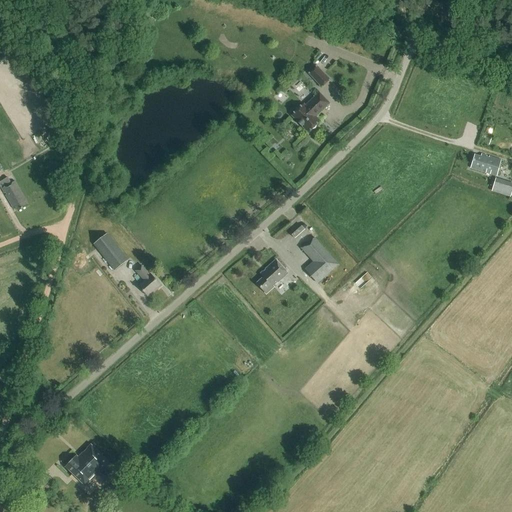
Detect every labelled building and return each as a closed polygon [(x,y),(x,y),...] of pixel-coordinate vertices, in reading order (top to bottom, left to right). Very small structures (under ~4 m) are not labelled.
[(330,79),(316,65),(308,72),(321,87),(330,79)] [(318,113),(329,103),(319,93),(305,106),(304,104),(292,115),(298,121),(297,122),(302,126),(308,132),(309,130),(315,128),(318,122),(319,121),(314,115),(317,112),(318,113)] [(496,176),(501,160),(489,156),(488,158),(486,157),(486,156),(481,154),(480,156),(474,155),(470,168),(496,176)] [(8,177),(6,179),(0,181),(0,186),(13,209),(15,207),(17,211),(28,205),(14,181),(11,183),(8,177)] [(491,191),(510,197),(511,191),(511,182),(495,178),(491,191)] [(297,230),(288,238),(291,242),(300,234),(297,230)] [(114,270),(127,260),(107,234),(94,244),(114,270)] [(318,283),(339,264),(315,238),(308,244),(307,243),(301,248),(313,262),(305,269),(318,283)] [(277,282),(288,273),(276,260),(265,269),(266,270),(264,272),(263,271),(261,274),(264,277),(257,284),(266,294),(274,286),(273,285),(277,281),(277,282)] [(148,296),(160,285),(150,274),(149,274),(142,265),(135,271),(144,280),(138,285),(148,296)] [(64,466),(85,486),(97,473),(104,480),(116,468),(90,443),(78,456),(76,454),(64,466)] [(16,511),(14,509),(12,511),(8,507),(10,505),(3,498),(0,500),(0,511),(16,511)]
